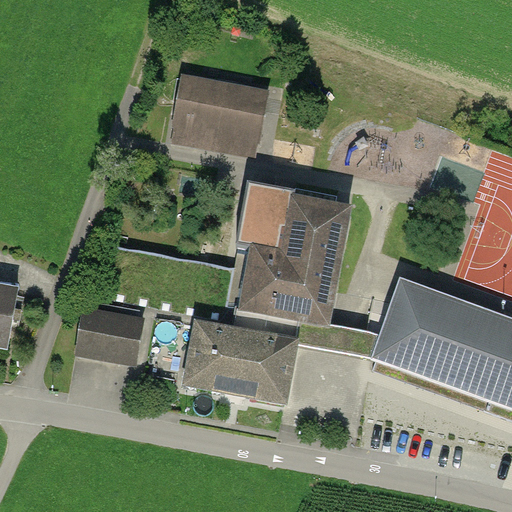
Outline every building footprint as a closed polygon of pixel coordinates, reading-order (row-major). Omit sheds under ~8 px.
[(270,93),(184,75),(171,139),(257,157),(270,93)] [(279,258),(237,251),(226,307),(303,321),(334,327),(356,206),(291,194),(279,258)] [(511,319),(400,279),(380,336),(334,327),(303,321),(298,345),(371,361),(511,410),(511,319)] [(19,288),(0,284),(0,346),(8,348),(19,288)] [(145,322),(87,312),(79,354),(137,365),(145,322)] [(298,341),(197,322),(185,384),(287,403),(298,345),(298,341)]
